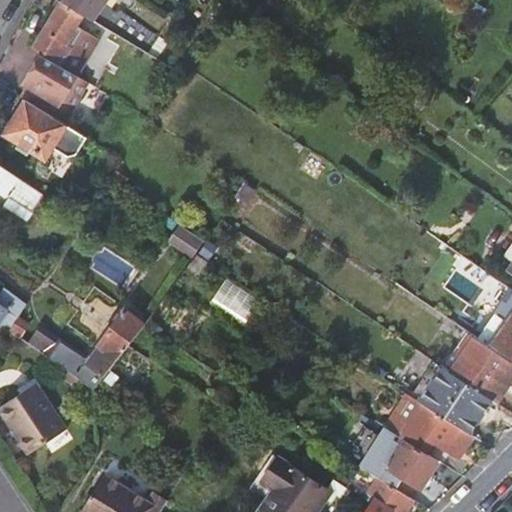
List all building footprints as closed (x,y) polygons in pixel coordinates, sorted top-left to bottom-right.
[(68,0),(65,4),(85,16),(113,33),(122,38),(157,60),(167,43),(105,5),(108,0),(68,0)] [(80,27),(85,16),(65,4),(63,3),(33,50),(40,55),(46,58),(79,77),(101,40),(80,27)] [(79,77),(46,58),(29,88),(23,98),(27,101),(64,124),(89,83),(79,77)] [(87,138),(67,125),(64,124),(27,101),(6,134),(45,159),(52,147),(68,157),(76,156),(87,138)] [(0,191),(7,196),(29,211),(41,194),(0,166),(0,191)] [(246,183),(236,197),(246,204),(256,190),(246,183)] [(23,219),(29,211),(7,196),(2,204),(23,219)] [(168,241),(190,257),(201,242),(178,227),(168,241)] [(226,278),(216,302),(248,315),(259,291),(226,278)] [(0,327),(3,323),(12,329),(19,319),(28,304),(5,288),(0,295),(0,327)] [(511,306),(493,335),(511,348),(511,306)] [(89,361),(61,341),(57,347),(52,344),(45,355),(94,389),(127,345),(143,323),(126,312),(89,361)] [(19,319),(12,329),(10,332),(19,338),(28,324),(19,319)] [(57,347),(61,341),(42,328),(30,346),(45,355),(52,344),(57,347)] [(467,354),(453,374),(494,402),(497,404),(511,381),(511,362),(473,336),(462,352),(467,354)] [(436,363),(413,397),(423,403),(445,369),(436,363)] [(472,436),(494,402),(453,374),(445,369),(423,403),(472,436)] [(17,435),(28,452),(66,427),(36,381),(0,403),(0,409),(8,422),(17,435)] [(472,436),(423,403),(409,424),(394,413),(386,427),(405,439),(426,453),(434,441),(455,454),(458,449),(462,452),(472,436)] [(382,432),(360,465),(409,496),(417,485),(421,488),(438,461),(426,453),(405,439),(403,445),(382,432)] [(263,511),(320,511),(333,493),(275,455),(251,494),(255,497),(257,496),(269,504),(263,511)] [(409,496),(360,465),(347,486),(372,502),(376,496),(392,506),(401,511),(406,511),(415,500),(409,496)] [(79,511),(160,511),(168,500),(153,490),(148,498),(107,471),(89,498),(79,511)] [(365,511),(388,511),(392,506),(376,496),(372,502),(365,511)]
